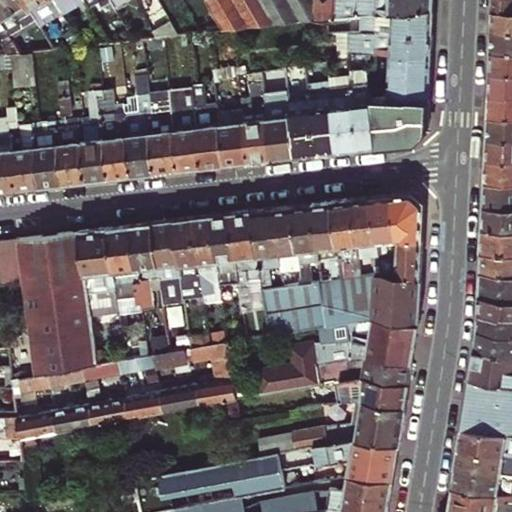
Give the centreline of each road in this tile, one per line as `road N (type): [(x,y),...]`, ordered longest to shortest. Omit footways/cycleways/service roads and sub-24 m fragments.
road 1 (tertiary): [(458,160),(0,215)]
road 2 (tertiary): [(458,160),(451,306),(419,511)]
road 3 (residential): [(0,373),(10,401),(203,370)]
road 4 (tertiary): [(465,0),(458,160)]
